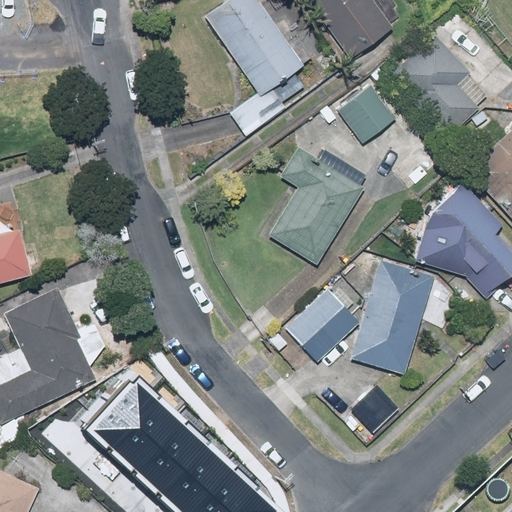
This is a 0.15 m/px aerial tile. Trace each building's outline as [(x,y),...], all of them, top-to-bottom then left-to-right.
[(225,111),(239,135),(282,109),(277,101),(302,86),(293,70),(309,61),(294,37),(283,44),(256,0),(226,0),(205,13),(253,94),(225,111)] [(304,0),(343,58),(400,19),(387,0),(304,0)] [(467,73),(431,33),(385,74),(443,138),(474,110),(453,86),(467,73)] [(365,84),(333,107),(360,144),(392,122),(365,84)] [(511,122),(464,166),(511,219),(511,122)] [(316,262),(358,189),(353,186),(360,173),(322,152),(317,160),(294,148),(278,177),(293,186),(266,233),(316,262)] [(427,267),(464,276),(478,294),(511,266),(511,255),(493,231),(499,226),(472,191),(452,188),(398,231),(427,267)] [(0,283),(27,277),(15,227),(0,230),(0,283)] [(429,275),(378,260),(348,359),(399,375),(429,275)] [(356,322),(323,286),(280,325),(313,362),(356,322)] [(89,324),(70,332),(51,287),(0,308),(0,317),(13,347),(0,352),(0,415),(90,378),(85,367),(99,347),(89,324)] [(131,380),(84,431),(173,511),(289,511),(141,377),(135,383),(131,380)] [(0,511),(22,511),(34,486),(0,471),(0,511)]
